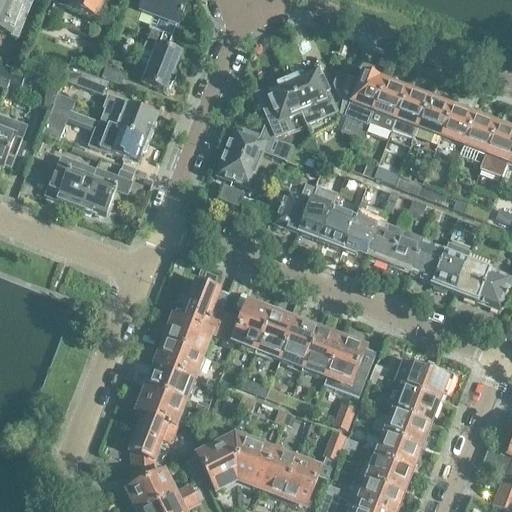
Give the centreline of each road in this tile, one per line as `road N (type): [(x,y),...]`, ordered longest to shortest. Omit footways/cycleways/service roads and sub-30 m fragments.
road 1 (residential): [(504,355),(161,219)]
road 2 (residential): [(85,511),(73,487),(71,450),(135,279)]
road 3 (residential): [(161,219),(244,0)]
road 4 (residential): [(511,76),(316,0)]
road 5 (residential): [(443,511),(504,355)]
road 6 (residential): [(135,279),(0,225)]
